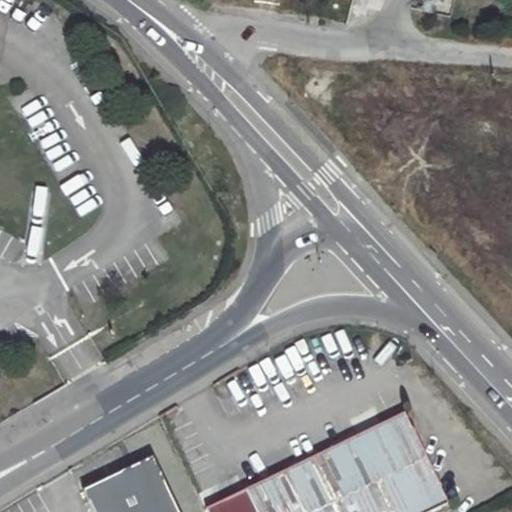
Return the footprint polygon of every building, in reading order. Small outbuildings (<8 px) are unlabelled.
[(342,0),(323,0),(320,15),(338,19),(342,0)] [(417,0),(416,10),(453,12),(453,0),(417,0)] [(405,422),(362,443),(394,511),(447,511),(448,511),(405,422)] [(394,511),(362,443),(308,469),(249,497),(256,511),(394,511)] [(175,511),(152,462),(82,495),(90,511),(175,511)]
